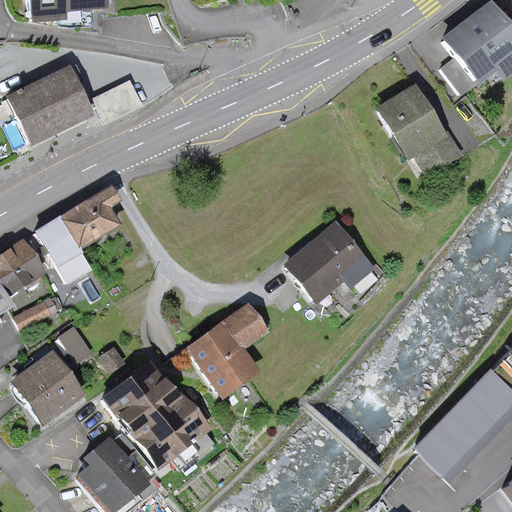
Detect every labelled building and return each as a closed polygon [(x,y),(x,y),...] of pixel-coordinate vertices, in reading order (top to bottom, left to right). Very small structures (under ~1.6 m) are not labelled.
[(55,11),(98,8),(97,0),(25,0),(27,22),(56,19),(55,11)] [(511,50),(511,48),(483,11),(456,32),(441,44),(453,60),(470,82),(487,69),(495,79),(511,66),(511,52),(511,51),(511,50)] [(472,85),(470,82),(453,60),(439,70),(458,95),(472,85)] [(63,72),(5,101),(28,146),(86,117),(63,72)] [(436,138),(409,93),(376,113),(404,158),(412,153),(417,161),(424,157),(419,148),(436,138)] [(443,133),(436,138),(419,148),(424,157),(433,170),(457,155),(443,133)] [(106,191),(55,221),(72,250),(111,226),(101,208),(112,202),(106,191)] [(72,250),(55,221),(31,235),(62,286),(86,272),(72,250)] [(331,230),(284,269),(312,302),(341,277),(348,284),(365,270),(331,230)] [(18,246),(0,257),(0,299),(37,276),(18,246)] [(48,301),(12,320),(18,331),(54,312),(48,301)] [(242,311),(185,351),(215,394),(248,371),(234,351),(258,334),(242,311)] [(70,330),(58,339),(74,363),(87,355),(70,330)] [(511,342),(491,363),(511,384),(511,342)] [(111,352),(99,360),(107,372),(119,365),(111,352)] [(31,372),(10,387),(37,423),(74,397),(47,360),(31,372)] [(144,368),(100,402),(121,429),(152,470),(165,460),(175,473),(210,446),(172,397),(168,400),(144,368)] [(410,463),(438,490),(511,416),(511,414),(486,388),(410,463)] [(87,469),(75,479),(101,511),(124,511),(154,489),(147,480),(148,479),(116,439),(104,448),(101,446),(81,462),(84,466),(87,469)] [(511,511),(511,484),(478,510),(479,511),(511,511)]
